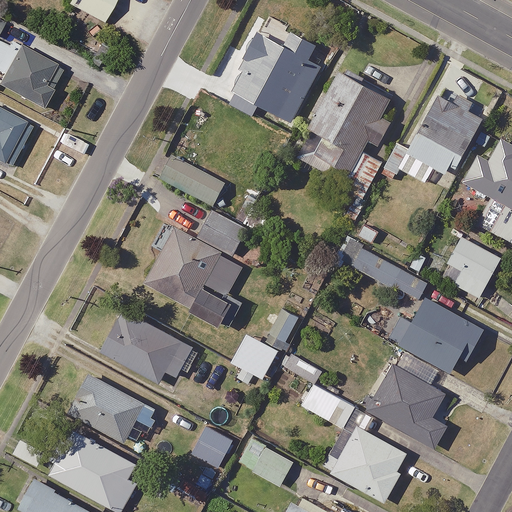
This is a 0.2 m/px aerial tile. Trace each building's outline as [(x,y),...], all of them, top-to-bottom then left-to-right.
[(114,0),(69,0),(69,1),(104,20),(114,0)] [(0,30),(6,20),(0,17),(0,68),(4,71),(0,79),(0,82),(43,105),(62,67),(0,34),(0,30)] [(289,35),(265,23),(232,86),(293,118),(322,64),(309,57),(317,42),(292,29),(289,35)] [(365,196),(383,158),(365,149),(370,139),(380,143),(392,118),(382,114),(392,92),(337,66),(309,124),(313,126),(298,156),(353,182),(349,189),(365,196)] [(482,119),(439,95),(408,151),(451,175),(482,119)] [(32,124),(0,107),(0,157),(11,164),(32,124)] [(511,140),(490,129),(464,179),(493,194),(478,221),(511,238),(511,140)] [(409,153),(397,146),(382,170),(394,177),(409,153)] [(227,180),(173,154),(162,177),(215,204),(227,180)] [(248,227),(215,208),(198,236),(178,224),(146,279),(220,322),(235,297),(228,293),(246,261),(233,253),(248,227)] [(502,254),(464,233),(449,261),(464,268),(456,283),(480,295),(502,254)] [(429,280),(353,240),(343,259),(420,299),(429,280)] [(484,327),(427,295),(415,317),(404,311),(390,334),(451,369),(460,353),(467,357),(484,327)] [(201,348),(125,307),(102,348),(161,380),(167,368),(179,374),(184,364),(191,368),(201,348)] [(300,316),(283,308),(266,344),(282,352),(300,316)] [(320,368),(293,352),(287,364),(314,380),(320,368)] [(446,392),(395,363),(369,407),(436,445),(449,422),(433,414),(446,392)] [(147,398),(92,369),(71,409),(126,439),(130,432),(139,438),(148,421),(138,415),(147,398)] [(358,405),(315,380),(302,402),(345,427),(358,405)] [(412,453),(358,423),(340,456),(331,451),(323,465),(386,499),(412,453)] [(139,459),(76,424),(50,470),(123,510),(137,483),(129,478),(139,459)] [(234,439),(205,424),(192,450),(220,465),(234,439)] [(48,449),(22,436),(14,451),(40,465),(48,449)] [(295,460),(254,436),(239,460),(280,484),(295,460)] [(98,511),(36,477),(21,505),(30,510),(28,511),(98,511)] [(341,511),(331,511),(295,494),(285,511),(352,511),(343,507),(341,511)]
